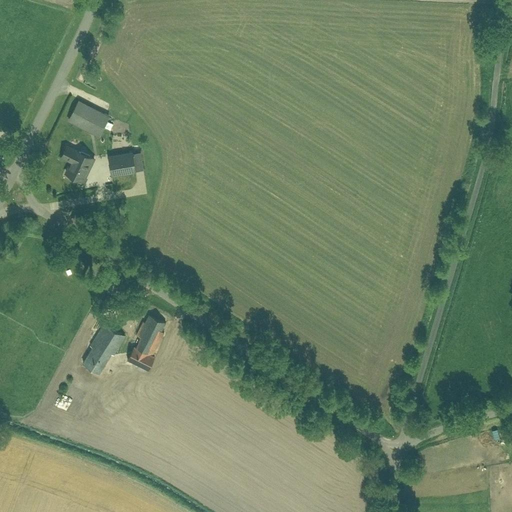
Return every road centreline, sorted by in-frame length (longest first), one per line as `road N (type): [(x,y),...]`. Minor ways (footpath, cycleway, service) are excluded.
road 1 (unclassified): [(395,447),(493,141),(511,6)]
road 2 (unclassified): [(33,206),(395,447)]
road 3 (residential): [(96,0),(17,167)]
road 4 (unclassified): [(395,447),(511,403)]
